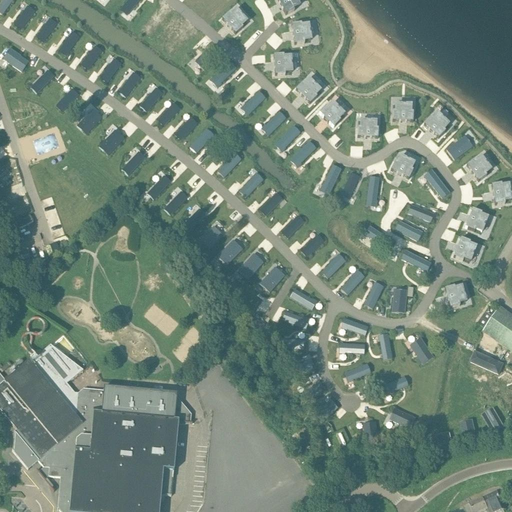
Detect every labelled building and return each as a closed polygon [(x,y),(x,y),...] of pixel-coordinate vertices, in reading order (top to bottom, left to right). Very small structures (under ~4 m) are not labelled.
[(4,0),(0,6),(0,15),(2,16),(13,1),(12,0),(4,0)] [(128,0),(120,11),(126,17),(140,0),(128,0)] [(199,0),(194,5),(204,15),(220,0),(199,0)] [(276,0),(279,5),(279,6),(280,6),(282,10),(281,10),(282,11),(285,17),(294,12),(293,10),(299,7),(296,1),(297,1),(296,0),(276,0)] [(27,7),(14,26),(21,31),(34,12),(33,13),(27,8),(28,7),(27,7)] [(229,14),(221,21),(226,26),(227,27),(227,26),(230,29),(229,30),(230,31),(231,31),(235,36),(242,29),(241,28),(246,23),(241,18),(242,18),(241,16),(240,16),(235,12),(230,16),(229,14)] [(49,20),(36,38),(43,44),(56,25),(55,25),(49,21),(50,20),(49,20)] [(300,25),(291,27),(292,33),(292,35),(293,34),(294,39),(292,39),(293,40),(294,47),(304,45),(303,43),(310,42),(309,35),(310,35),(310,33),(309,33),(308,26),(301,27),(300,25)] [(72,33),(58,52),(66,57),(79,38),(78,38),(78,39),(71,34),(72,33)] [(94,47),(81,66),(88,71),(101,53),(101,52),(101,53),(94,48),(95,48),(94,47)] [(211,48),(195,64),(198,67),(198,68),(199,70),(200,69),(204,73),(220,57),(211,48)] [(5,57),(3,61),(21,73),(28,63),(10,50),(7,55),(6,54),(5,56),(5,57)] [(283,56),(273,57),(273,64),(273,65),(275,65),(275,69),(274,69),(274,71),(275,77),(284,77),(284,74),(291,74),(291,67),(292,67),(291,65),(290,65),(290,58),(283,59),(283,56)] [(114,60),(100,79),(107,84),(121,65),(120,65),(120,66),(113,61),(114,60)] [(229,64),(211,81),(214,84),(213,85),(217,89),(221,85),(221,84),(235,70),(229,64)] [(47,72),(30,89),(36,95),(53,78),(47,72)] [(132,75),(118,94),(125,99),(139,80),(132,75)] [(302,85),(295,92),(300,96),(299,96),(300,97),(301,96),(304,100),(305,101),(309,106),(316,99),(315,97),(319,92),(315,88),(316,87),(314,85),(313,86),(309,81),(304,86),(302,85)] [(155,90),(139,108),(146,114),(162,96),(155,90)] [(71,91),(56,107),(62,113),(77,97),(71,91)] [(244,106),(240,110),(244,115),(245,114),(248,117),(265,100),(259,93),(245,107),(244,106)] [(173,105),(157,122),(164,127),(179,110),(178,111),(173,106),(173,105)] [(326,108),(319,115),(323,120),(324,121),(325,120),(328,123),(327,124),(328,125),(333,130),(340,123),(338,121),(343,116),(338,111),(339,111),(337,109),(337,110),(332,105),(327,110),(326,108)] [(392,114),(392,123),(398,124),(400,124),(400,123),(404,123),(404,124),(406,124),(412,124),(412,114),(410,114),(410,107),(404,107),(404,106),(401,106),(401,107),(395,107),(394,114),(392,114)] [(91,112),(77,127),(85,136),(101,119),(97,115),(96,116),(91,112)] [(265,127),(261,131),(265,135),(265,134),(268,137),(285,120),(279,114),(265,128),(265,127)] [(430,120),(423,127),(428,131),(429,132),(429,131),(433,134),(432,135),(433,136),(438,141),(445,133),(443,132),(447,126),(443,122),(443,121),(442,120),(441,120),(436,116),(431,121),(430,120)] [(190,119),(175,136),(181,142),(196,125),(190,120),(190,119)] [(357,130),(357,140),(363,140),(365,140),(365,139),(369,139),(369,140),(370,140),(377,141),(377,131),(375,131),(375,124),(369,123),(369,122),(366,122),(366,123),(360,123),(359,130),(357,130)] [(277,144),(275,146),(277,149),(277,150),(281,154),(285,150),(284,149),(299,134),(293,128),(277,144)] [(114,132),(99,148),(107,157),(123,140),(119,136),(118,137),(114,132)] [(206,132),(189,149),(196,155),(209,141),(209,142),(213,137),(209,134),(208,134),(206,132)] [(464,139),(446,152),(454,162),(471,149),(468,145),(469,144),(468,143),(467,143),(464,139)] [(292,160),(290,162),(293,164),(292,165),(296,169),(300,165),(315,150),(309,143),(292,160)] [(138,154),(121,171),(128,177),(144,160),(138,154)] [(230,159),(217,174),(223,179),(240,162),(237,159),(238,159),(233,155),(229,159),(230,159)] [(394,163),(390,172),(396,175),(395,175),(397,176),(397,175),(401,177),(401,178),(402,179),(402,178),(408,181),(412,172),(410,171),(413,165),(407,162),(408,161),(406,160),(405,161),(399,158),(396,164),(394,163)] [(474,162),(466,168),(469,173),(470,174),(471,173),(474,177),(473,178),(474,179),(478,184),(486,178),(484,176),(490,172),(486,167),(487,166),(485,164),(484,165),(480,159),(475,164),(474,162)] [(322,187),(320,192),(325,194),(325,193),(329,195),(332,189),(333,187),(340,171),(332,168),(325,183),(323,186),(323,187),(322,187)] [(429,176),(424,179),(428,184),(429,183),(442,200),(449,195),(434,177),(432,174),(429,177),(429,176)] [(252,180),(239,194),(245,200),(262,182),(259,180),(260,179),(256,175),(252,179),(252,180)] [(350,175),(340,197),(348,200),(358,178),(350,175)] [(163,178),(147,195),(153,201),(170,184),(163,178)] [(366,202),(366,205),(370,206),(370,207),(375,207),(376,202),(375,202),(378,181),(369,179),(366,202)] [(500,186),(491,187),(492,194),(492,195),(493,195),(494,199),(493,199),(493,201),(494,207),(504,205),(504,203),(510,202),(509,195),(510,195),(510,193),(509,193),(508,187),(501,188),(500,186)] [(180,193),(164,210),(170,217),(187,199),(180,193)] [(276,195),(260,211),(266,217),(282,201),(281,201),(275,196),(276,195)] [(64,220),(68,215),(53,202),(49,206),(64,220)] [(410,207),(407,215),(429,224),(433,216),(410,207)] [(198,211),(181,228),(187,234),(205,217),(198,211)] [(467,224),(464,230),(474,233),(474,231),(481,234),(483,228),(484,228),(485,226),(484,225),(486,219),(480,217),(481,215),(472,211),(469,217),(469,218),(470,219),(468,223),(467,222),(466,224),(467,224)] [(490,216),(480,241),(498,248),(503,235),(494,231),(498,219),(490,216)] [(297,217),(281,234),(288,240),(304,223),(303,223),(303,224),(297,218),(298,218),(297,217)] [(399,224),(395,231),(416,242),(418,239),(419,239),(422,234),(416,232),(399,224)] [(213,228),(197,244),(206,253),(222,237),(219,233),(217,232),(213,228)] [(368,232),(365,236),(370,240),(370,239),(388,250),(393,243),(374,231),(371,229),(369,232),(368,232)] [(317,236),(301,252),(307,258),(323,242),(322,242),(317,237),(318,236),(317,236)] [(455,253),(453,259),(462,263),(463,260),(469,263),(472,257),(473,257),(473,255),(472,254),(475,248),(468,246),(469,244),(460,240),(458,246),(457,247),(458,248),(457,252),(455,252),(455,253)] [(233,243),(217,258),(226,267),(242,251),(238,248),(238,247),(237,246),(233,243)] [(405,252),(401,260),(417,268),(420,270),(420,271),(425,273),(428,268),(427,268),(429,264),(423,261),(421,260),(405,252)] [(334,260),(321,274),(327,280),(344,263),(341,260),(342,259),(338,255),(334,259),(334,260)] [(253,256),(238,273),(248,281),(263,264),(259,261),(259,260),(258,259),(257,259),(253,256)] [(274,269),(260,285),(269,294),(284,277),(280,274),(280,273),(279,272),(278,272),(274,269)] [(354,276),(341,290),(347,296),(363,279),(360,276),(361,275),(357,271),(353,276),(354,276)] [(372,290),(364,307),(372,311),(382,289),(379,287),(374,284),(372,289),(372,290)] [(453,288),(444,291),(446,297),(445,297),(446,298),(447,298),(448,302),(447,302),(447,304),(448,304),(449,310),(459,307),(458,305),(465,303),(463,297),(464,297),(463,294),(462,295),(461,288),(454,290),(453,288)] [(294,291),(290,299),(311,311),(313,308),(316,303),(311,300),(311,301),(294,291)] [(394,291),(391,313),(404,315),(406,292),(401,292),(401,291),(399,291),(399,292),(394,291)] [(469,328),(476,308),(468,305),(461,325),(469,328)] [(511,315),(498,307),(482,335),(511,351),(511,315)] [(285,313),(282,322),(305,330),(306,326),(307,327),(309,321),(303,319),(303,320),(285,313)] [(245,331),(240,341),(250,347),(253,342),(263,326),(252,320),(245,331)] [(342,324),(341,330),(346,331),(364,337),(367,329),(345,321),(343,324),(342,324)] [(383,337),(377,338),(378,343),(379,343),(382,362),(391,361),(387,337),(383,338),(383,337)] [(279,340),(278,349),(302,351),(303,347),(304,341),(298,341),(298,342),(279,340)] [(414,344),(410,347),(422,366),(432,359),(420,340),(416,343),(415,342),(413,344),(414,344)] [(339,349),(339,355),(344,355),(344,354),(364,356),(364,347),(340,345),(340,349),(339,349)] [(83,389),(78,394),(75,394),(66,385),(82,371),(50,346),(41,354),(40,352),(5,381),(0,375),(0,411),(16,431),(14,432),(15,434),(14,453),(12,451),(12,452),(28,471),(38,462),(44,469),(49,469),(48,478),(60,479),(57,511),(58,511),(58,509),(60,511),(158,511),(159,507),(164,507),(165,497),(171,497),(173,473),(173,472),(178,423),(190,424),(191,415),(177,399),(83,389)] [(475,353),(470,363),(498,376),(503,366),(475,353)] [(304,364),(286,371),(289,379),(312,371),(310,367),(311,367),(309,362),(304,364)] [(367,366),(344,375),(346,379),(345,379),(347,384),(352,382),(352,381),(370,374),(367,366)] [(466,372),(462,383),(486,392),(490,381),(466,372)] [(404,379),(382,388),(383,391),(382,392),(385,397),(390,395),(390,394),(408,387),(404,379)] [(313,389),(296,399),(300,406),(321,394),(320,390),(317,385),(312,388),(313,389)] [(473,400),(473,393),(464,393),(464,398),(459,398),(458,408),(482,409),(482,400),(473,400)] [(326,407),(312,420),(318,427),(336,410),(333,407),(334,407),(330,402),(326,406),(326,407)] [(393,416),(390,422),(410,431),(415,420),(394,410),(391,416),(393,416)] [(493,411),(482,417),(492,434),(503,428),(493,411)] [(473,421),(460,424),(464,441),(477,438),(473,421)] [(369,426),(363,427),(366,449),(378,447),(375,424),(368,425),(369,426)] [(450,434),(436,437),(440,454),(453,451),(450,434)] [(482,498),(487,508),(488,511),(498,511),(504,510),(500,500),(497,492),(482,498)] [(465,511),(478,511),(487,508),(482,498),(463,507),(465,511)]
